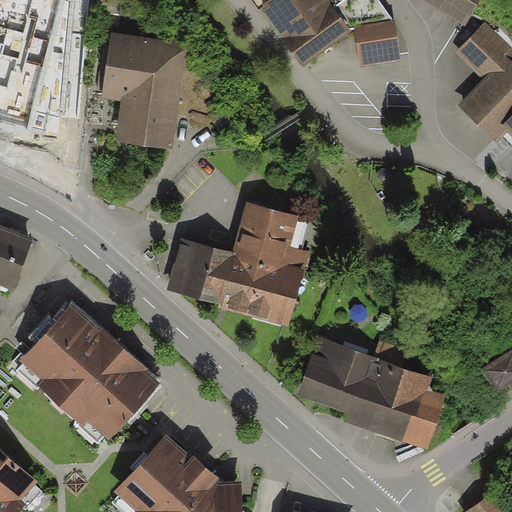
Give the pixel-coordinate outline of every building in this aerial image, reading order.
[(63,0),(0,0),(0,114),(34,123),(63,0)] [(120,0),(98,0),(97,10),(118,12),(120,0)] [(256,0),(293,48),(304,65),(355,27),(361,64),(403,60),(396,20),(382,0),(256,0)] [(480,0),(445,0),(471,15),(480,0)] [(511,45),(490,24),(460,53),(484,77),(457,104),(495,143),(505,133),(511,139),(511,45)] [(174,146),(189,40),(112,28),(102,95),(122,98),(117,137),(174,146)] [(245,126),(239,115),(217,126),(223,137),(245,126)] [(220,300),(287,319),(306,254),(294,250),(302,221),(255,208),(241,254),(184,237),(171,283),(221,298),(220,300)] [(0,282),(14,288),(34,235),(0,221),(0,282)] [(102,325),(73,298),(20,357),(41,375),(37,380),(85,423),(89,419),(109,437),(162,379),(147,366),(149,364),(104,322),(102,325)] [(305,390),(432,434),(443,403),(425,377),(401,369),(407,352),(383,344),(377,360),(323,341),(305,390)] [(511,380),(511,348),(481,369),(496,391),(511,380)] [(244,511),(243,477),(220,477),(217,474),(220,471),(195,448),(192,452),(167,429),(115,488),(137,508),(132,511),(244,511)] [(0,511),(14,511),(38,483),(0,452),(0,511)] [(511,511),(511,499),(501,485),(463,511),(511,511)]
